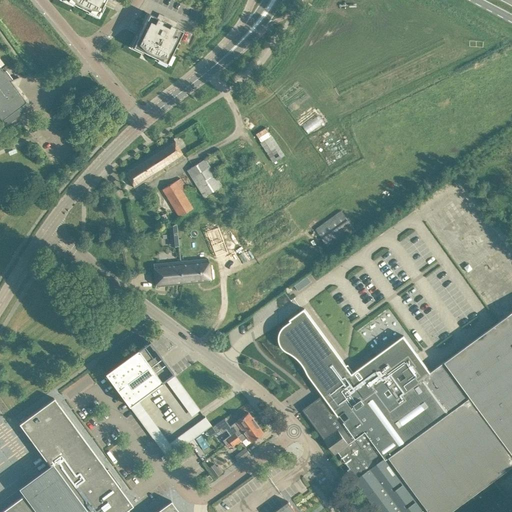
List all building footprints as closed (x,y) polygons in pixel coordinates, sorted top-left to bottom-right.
[(74,0),(73,3),(88,11),(89,11),(91,7),(100,11),(105,0),(74,0)] [(169,59),(183,30),(175,27),(177,22),(164,16),(162,20),(149,14),(135,42),(144,46),(142,51),(158,59),(160,54),(169,59)] [(4,72),(0,66),(0,117),(2,121),(6,126),(17,117),(30,107),(27,102),(11,81),(19,78),(18,77),(12,80),(6,71),(4,72)] [(273,135),(261,143),(275,164),(287,156),(273,135)] [(183,155),(173,138),(124,170),(134,187),(183,155)] [(222,151),(211,155),(217,167),(227,163),(222,151)] [(207,157),(187,169),(203,196),(222,184),(207,157)] [(180,176),(162,187),(179,215),(192,208),(181,188),(185,185),(180,176)] [(343,209),(315,229),(328,247),(356,227),(343,209)] [(215,238),(209,240),(211,246),(223,242),(218,227),(212,229),(215,238)] [(208,259),(181,261),(183,283),(210,281),(208,259)] [(247,276),(246,275),(236,284),(247,296),(276,270),(266,259),(247,276)] [(181,261),(153,264),(155,286),(183,283),(181,261)] [(307,275),(293,284),(298,292),(312,283),(307,275)] [(511,311),(430,372),(419,357),(420,356),(405,336),(354,374),(307,310),(278,332),(313,380),(317,377),(328,392),(303,410),(335,453),(337,452),(349,469),(348,470),(348,471),(368,456),(366,454),(375,448),(385,461),(389,458),(428,511),(483,511),(506,496),(497,484),(511,472),(511,311)] [(173,373),(150,341),(149,340),(143,345),(105,373),(129,406),(173,373)] [(133,505),(120,488),(121,487),(108,469),(107,470),(54,398),(19,423),(58,477),(47,484),(45,483),(43,483),(41,485),(40,487),(41,489),(36,492),(33,488),(0,511),(179,511),(171,500),(154,511),(129,511),(127,509),(133,505)] [(229,424),(220,430),(221,433),(226,429),(230,435),(222,440),(226,445),(256,423),(248,412),(230,426),(229,424)] [(160,448),(160,449),(167,458),(187,443),(188,442),(211,425),(205,416),(204,416),(205,417),(169,443),(161,449),(160,448)] [(215,425),(212,427),(216,433),(229,424),(224,418),(215,425)] [(256,423),(226,445),(227,447),(231,444),(233,446),(240,441),(241,442),(247,437),(251,442),(263,433),(256,423)] [(249,453),(245,448),(234,457),(238,461),(249,453)] [(214,464),(208,468),(215,477),(221,473),(214,464)] [(209,474),(201,480),(205,485),(213,479),(209,474)] [(296,511),(289,501),(278,509),(274,511),(296,511)]
